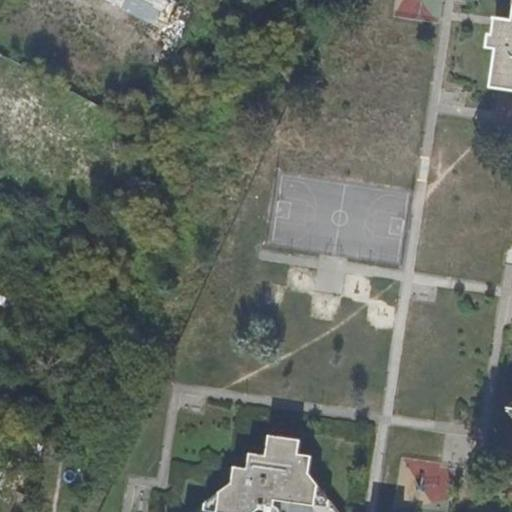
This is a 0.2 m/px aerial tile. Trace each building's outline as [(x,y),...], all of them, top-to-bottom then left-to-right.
[(105,0),(168,28),(180,0),(105,0)] [(502,45),(495,83),(511,85),(511,12),(501,10),(500,17),(499,22),(498,26),(495,44),(502,45)] [(297,504),(316,507),(319,486),(311,476),(313,460),(299,457),(301,442),(270,438),(267,458),(251,456),(249,471),(235,470),(233,485),(220,495),(217,511),(257,511),(259,510),(266,511),(267,511),(266,511),(280,511),(278,509),(275,508),(276,502),(297,504)] [(339,511),(319,486),(316,507),(315,511),(339,511)] [(217,511),(220,495),(197,511),(217,511)]
